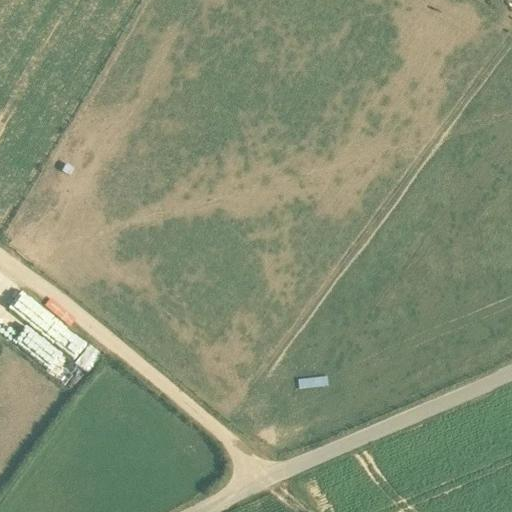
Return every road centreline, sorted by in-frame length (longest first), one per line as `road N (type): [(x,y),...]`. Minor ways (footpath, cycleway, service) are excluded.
road 1 (track): [(0,269),(268,483)]
road 2 (unclassified): [(211,511),(511,380)]
